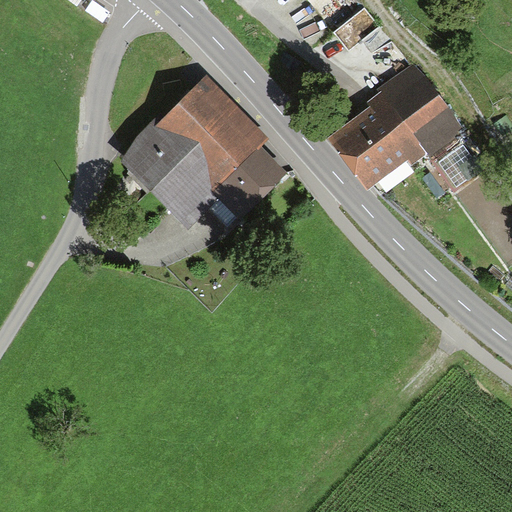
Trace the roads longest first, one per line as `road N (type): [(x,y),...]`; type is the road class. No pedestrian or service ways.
road 1 (tertiary): [(173,0),(430,274),(511,342)]
road 2 (residential): [(148,0),(106,58),(82,211),(0,348)]
